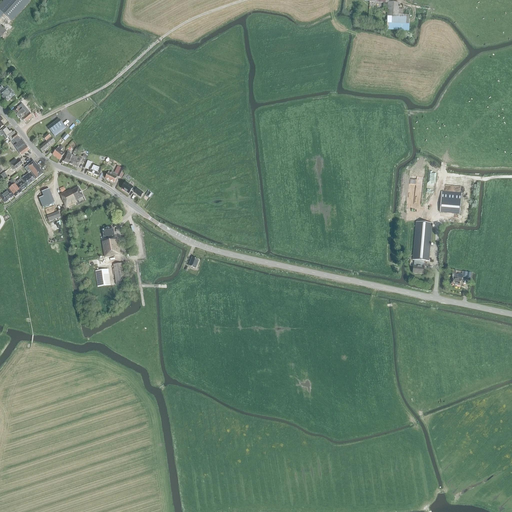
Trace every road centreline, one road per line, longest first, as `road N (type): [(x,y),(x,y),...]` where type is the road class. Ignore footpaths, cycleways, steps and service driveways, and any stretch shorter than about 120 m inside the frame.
road 1 (tertiary): [(511,315),(199,246),(56,166)]
road 2 (unclassified): [(18,129),(97,91),(174,29),(254,0)]
